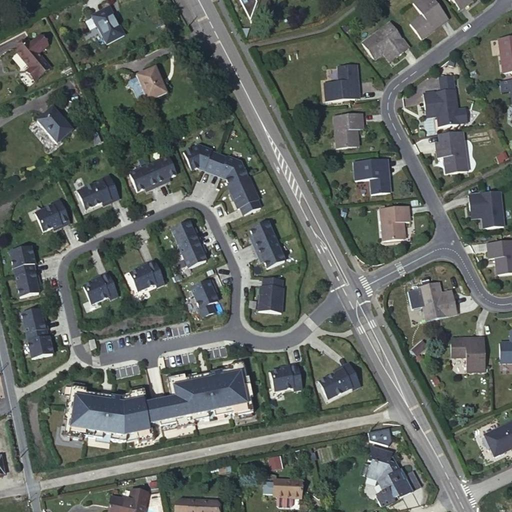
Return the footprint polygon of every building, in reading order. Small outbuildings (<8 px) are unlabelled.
[(431,27),(446,16),(434,0),(417,0),(413,4),(421,16),(410,25),(421,40),(434,30),(431,27)] [(452,0),(461,11),(473,1),(472,0),(452,0)] [(106,44),(122,35),(114,18),(112,19),(107,7),(90,16),(106,44)] [(449,20),(446,16),(431,27),(434,30),(449,20)] [(389,49),(396,58),(409,49),(390,23),(362,44),(374,60),(382,54),(389,49)] [(28,45),(27,42),(15,52),(29,69),(25,71),(33,82),(48,69),(37,54),(46,46),(38,37),(28,45)] [(511,38),(497,40),(502,75),(511,73),(511,38)] [(389,64),(396,58),(389,49),(382,54),(389,64)] [(354,82),(358,82),(357,66),(338,67),(339,82),(325,84),(326,103),(355,100),(354,82)] [(145,100),(146,102),(165,93),(165,92),(166,89),(163,82),(161,82),(154,67),(135,75),(135,77),(145,100)] [(138,103),(145,100),(135,77),(128,80),(127,84),(128,87),(132,88),(138,103)] [(439,78),(441,92),(454,90),(453,77),(439,78)] [(511,81),(500,83),(502,94),(510,93),(511,105),(511,81)] [(454,90),(441,92),(422,94),(424,111),(436,110),(437,118),(438,128),(458,126),(457,112),(454,90)] [(55,145),(70,132),(51,109),(36,123),(55,145)] [(424,111),(425,120),(437,118),(436,110),(424,111)] [(465,111),(457,112),(458,126),(467,125),(465,111)] [(363,131),(362,115),(334,117),(336,149),(357,148),(356,132),(363,131)] [(461,133),(438,136),(439,143),(435,144),(437,159),(445,158),(447,174),(467,172),(461,133)] [(182,154),(191,172),(199,168),(212,173),(219,156),(211,153),(211,152),(198,147),(182,154)] [(219,156),(212,173),(225,179),(229,187),(247,178),(240,163),(226,158),(226,159),(219,156)] [(156,187),(169,181),(168,179),(175,176),(168,158),(148,167),(156,187)] [(390,194),(389,178),(384,178),(383,161),(354,163),(356,182),(371,181),(372,195),(390,194)] [(128,176),(136,193),(143,190),(144,192),(156,187),(148,167),(128,176)] [(240,209),(243,216),(260,209),(257,201),(258,201),(248,178),(247,178),(229,187),(227,187),(231,196),(232,195),(235,201),(233,201),(237,210),(240,209)] [(84,191),(77,194),(83,207),(85,211),(100,204),(101,205),(109,201),(109,200),(116,196),(108,180),(101,183),(100,182),(83,190),(84,191)] [(481,211),(482,220),(483,229),(503,227),(499,192),(468,196),(469,212),(481,211)] [(109,201),(101,205),(102,207),(117,200),(116,196),(109,200),(109,201)] [(52,208),(34,216),(43,234),(52,229),(52,231),(61,227),(60,226),(67,222),(68,222),(60,206),(52,209),(52,208)] [(410,223),(409,208),(381,210),(383,242),(403,241),(402,224),(410,223)] [(471,221),(482,220),(481,211),(469,212),(471,221)] [(171,230),(180,250),(199,241),(194,229),(192,230),(189,223),(171,230)] [(252,238),(250,239),(256,251),(275,243),(273,237),(267,223),(249,230),(252,238)] [(205,253),(199,241),(180,250),(188,269),(206,262),(202,254),(205,253)] [(498,276),(511,274),(511,241),(487,243),(488,260),(496,259),(498,276)] [(256,251),(261,263),(263,262),(266,270),(284,262),(277,247),(275,243),(256,251)] [(26,248),(5,252),(9,270),(11,277),(29,273),(28,266),(30,265),(26,248)] [(137,268),(137,269),(146,266),(146,267),(154,264),(153,261),(137,268)] [(138,270),(129,274),(136,292),(154,285),(153,284),(161,280),(154,264),(146,267),(146,266),(137,269),(138,270)] [(11,277),(16,298),(34,294),(32,286),(35,286),(32,272),(29,273),(11,277)] [(92,281),(92,282),(100,279),(101,280),(108,277),(107,274),(92,281)] [(116,294),(108,277),(101,280),(100,279),(92,282),(93,284),(83,288),(91,306),(109,298),(108,297),(116,294)] [(261,298),(260,303),(258,303),(258,313),(281,314),(282,289),(281,289),(282,281),(263,280),(262,288),(260,288),(259,298),(261,298)] [(198,309),(197,310),(201,319),(214,313),(210,305),(216,303),(213,295),(215,294),(210,282),(190,290),(198,309)] [(456,316),(453,300),(442,302),(440,293),(437,284),(417,288),(426,323),(456,316)] [(442,302),(453,300),(450,291),(440,293),(442,302)] [(38,309),(19,313),(24,334),(43,330),(45,329),(42,316),(40,317),(38,309)] [(24,334),(30,359),(51,354),(47,336),(44,337),(43,330),(24,334)] [(484,373),(484,343),(466,344),(466,340),(450,340),(451,358),(465,358),(466,374),(484,373)] [(511,343),(509,344),(499,344),(500,365),(511,364),(511,343)] [(63,402),(60,423),(65,423),(63,438),(82,441),(82,437),(102,440),(103,435),(110,436),(110,441),(124,443),(126,436),(136,434),(138,440),(138,444),(154,440),(151,426),(159,424),(160,427),(176,424),(177,429),(194,426),(194,422),(209,419),(208,414),(214,413),(215,418),(234,414),(235,417),(253,414),(250,399),(254,398),(250,378),(246,378),(242,364),(227,367),(228,371),(209,375),(209,379),(201,381),(200,377),(185,380),(184,376),(166,380),(171,403),(147,408),(143,391),(128,394),(129,398),(122,399),(110,398),(109,402),(100,401),(101,396),(86,394),(86,391),(71,388),(68,403),(63,402)] [(343,372),(350,368),(348,365),(333,372),(334,374),(342,370),(343,372)] [(280,372),(271,374),(275,393),(293,389),(293,388),(301,386),(297,368),(289,370),(289,369),(280,370),(280,372)] [(327,400),(334,397),(352,389),(351,388),(358,384),(350,368),(343,372),(342,370),(334,374),(334,376),(319,383),(327,400)] [(511,423),(484,436),(494,458),(507,452),(506,451),(510,449),(510,450),(511,449),(511,423)] [(398,496),(410,489),(410,490),(418,485),(412,471),(403,475),(401,469),(398,471),(393,462),(388,461),(390,453),(370,448),(366,461),(370,462),(366,477),(376,480),(382,492),(374,497),(380,509),(394,502),(392,498),(398,496)] [(268,458),(269,471),(282,469),(280,457),(268,458)] [(263,483),(262,494),(275,495),(275,497),(277,497),(292,498),(300,499),(301,482),(276,481),(276,483),(263,483)] [(410,490),(410,489),(398,496),(399,499),(412,492),(410,490)] [(142,511),(146,494),(131,491),(129,501),(110,497),(106,511),(142,511)] [(292,506),(292,498),(277,497),(277,505),(279,507),(290,508),(292,506)] [(216,511),(217,503),(188,501),(180,501),(175,505),(174,511),(216,511)]
